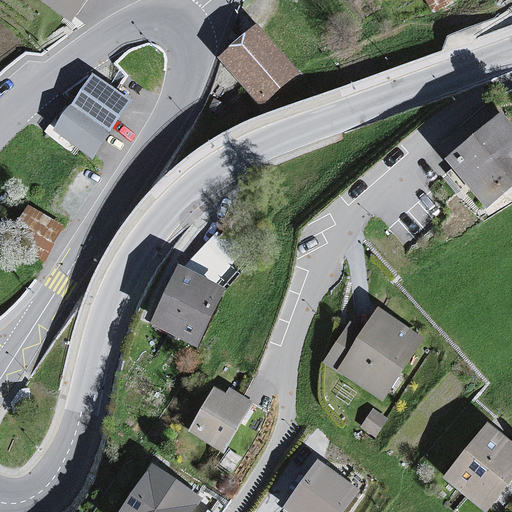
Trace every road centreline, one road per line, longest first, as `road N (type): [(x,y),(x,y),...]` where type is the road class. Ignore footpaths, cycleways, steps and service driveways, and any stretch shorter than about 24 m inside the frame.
road 1 (tertiary): [(0,502),(30,498),(60,470),(113,298),(136,255),(190,190),(261,145),(497,58)]
road 2 (residential): [(238,511),(282,433),(291,351),(333,238),(434,143),(493,78),(497,58)]
road 3 (tertiary): [(178,28),(190,57),(183,94),(0,377)]
road 4 (tertiary): [(0,129),(110,36),(144,23),(178,28)]
